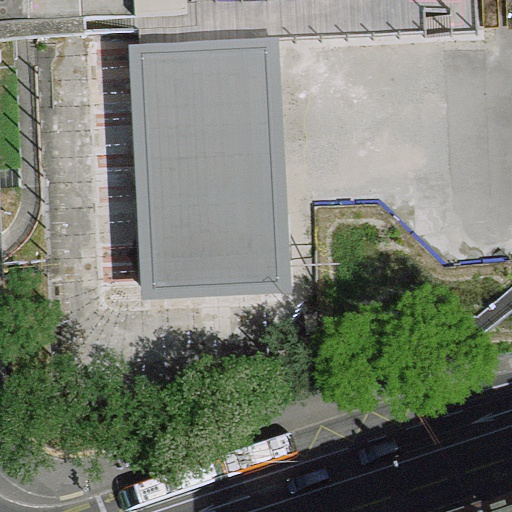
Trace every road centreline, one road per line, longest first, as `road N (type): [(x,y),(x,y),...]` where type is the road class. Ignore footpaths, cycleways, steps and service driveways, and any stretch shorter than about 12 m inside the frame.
road 1 (secondary): [(511,431),(265,511)]
road 2 (unknown): [(285,278),(267,135)]
